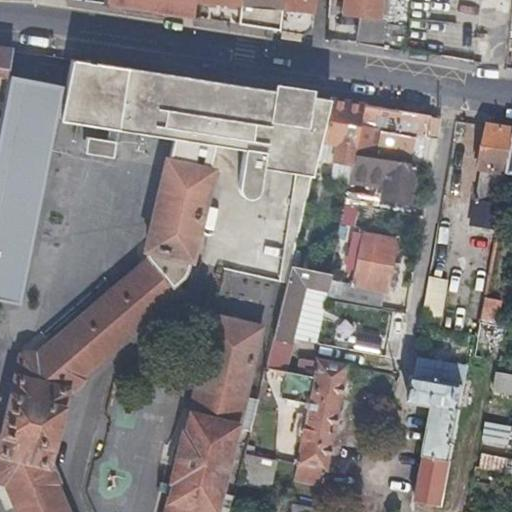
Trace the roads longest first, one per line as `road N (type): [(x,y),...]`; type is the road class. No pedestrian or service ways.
road 1 (secondary): [(0,17),(318,63)]
road 2 (unknown): [(471,89),(398,336)]
road 3 (secondary): [(318,63),(511,96)]
